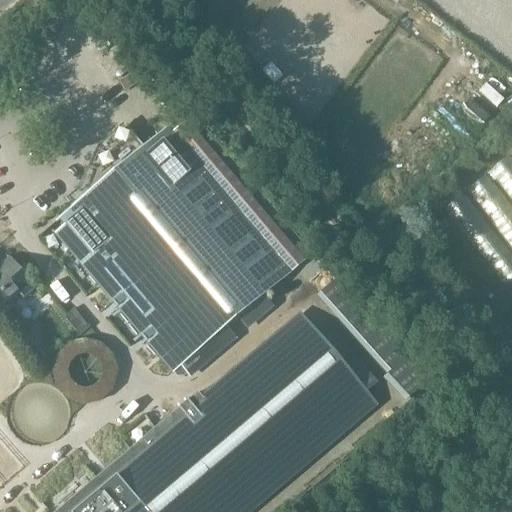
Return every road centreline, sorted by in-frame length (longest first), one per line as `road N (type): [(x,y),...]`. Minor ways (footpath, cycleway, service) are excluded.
road 1 (track): [(390,0),(449,46),(454,59),(371,183)]
road 2 (track): [(511,352),(406,225)]
